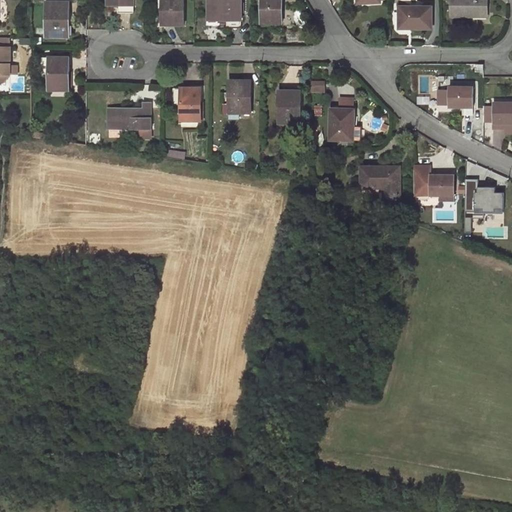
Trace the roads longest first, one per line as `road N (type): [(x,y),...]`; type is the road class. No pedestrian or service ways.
road 1 (residential): [(121,55),(353,54)]
road 2 (residential): [(353,54),(405,110),(511,166)]
road 3 (residential): [(353,54),(490,55)]
